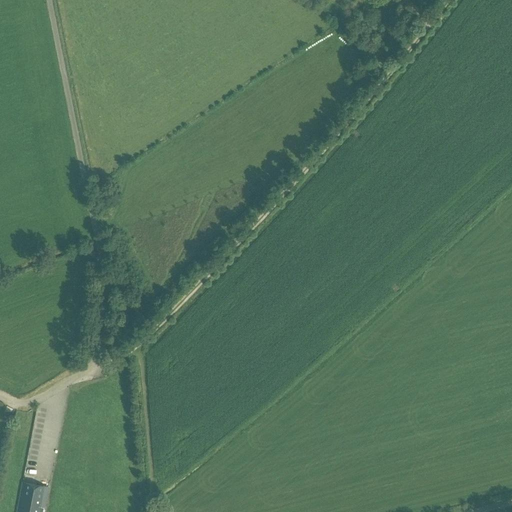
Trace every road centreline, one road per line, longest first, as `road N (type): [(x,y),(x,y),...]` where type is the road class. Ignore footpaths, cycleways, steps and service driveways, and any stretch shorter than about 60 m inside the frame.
road 1 (track): [(95,365),(128,354),(207,279),(448,0)]
road 2 (unclassified): [(48,0),(104,280),(95,365),(25,404),(0,396)]
road 3 (track): [(137,345),(153,511)]
